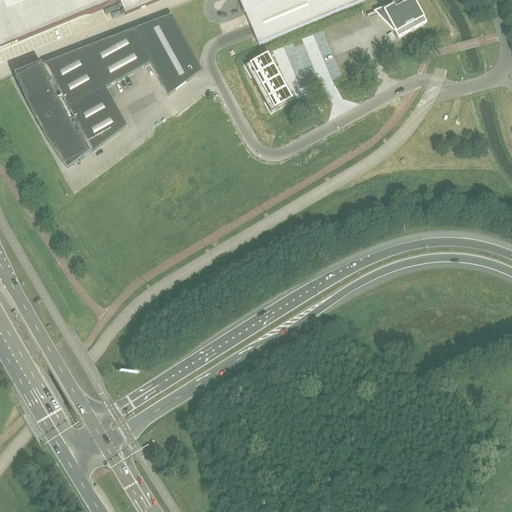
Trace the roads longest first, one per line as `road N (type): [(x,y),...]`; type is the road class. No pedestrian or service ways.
road 1 (motorway): [(511,256),(442,241),(381,255),(95,429)]
road 2 (motorway): [(104,443),(392,269),(450,260),(511,275)]
road 3 (primary): [(95,429),(0,264)]
road 4 (primary): [(0,345),(65,457)]
